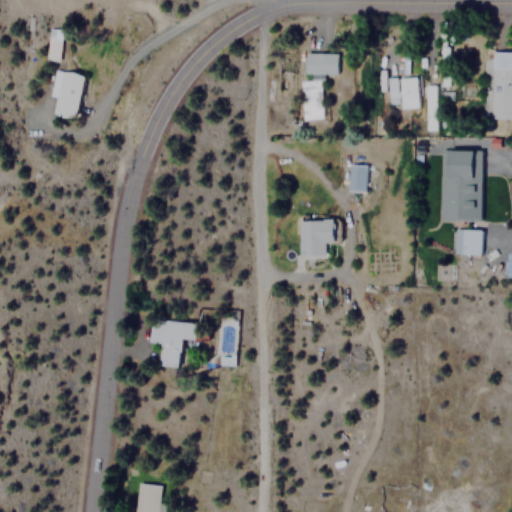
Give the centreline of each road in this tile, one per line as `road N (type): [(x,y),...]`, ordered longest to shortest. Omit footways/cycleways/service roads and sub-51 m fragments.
road 1 (tertiary): [(94,511),(117,261),(134,176),(156,118),(196,57),(263,11)]
road 2 (residential): [(259,511),(254,172),(263,11)]
road 3 (tertiary): [(511,2),(263,11)]
